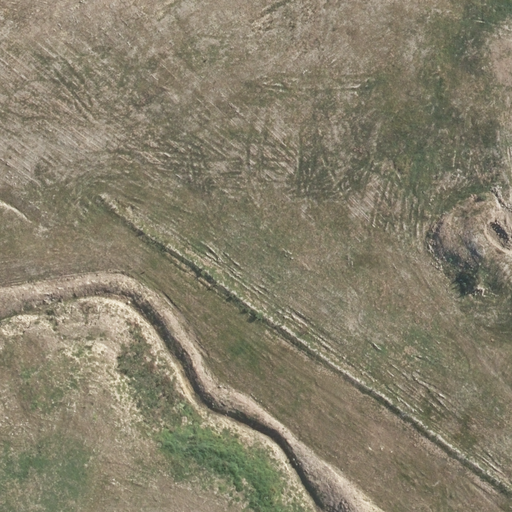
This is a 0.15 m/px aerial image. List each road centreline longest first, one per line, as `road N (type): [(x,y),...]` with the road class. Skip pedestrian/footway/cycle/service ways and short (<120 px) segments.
road 1 (unknown): [(0,245),(511,10)]
road 2 (unknown): [(146,511),(123,458),(95,202)]
